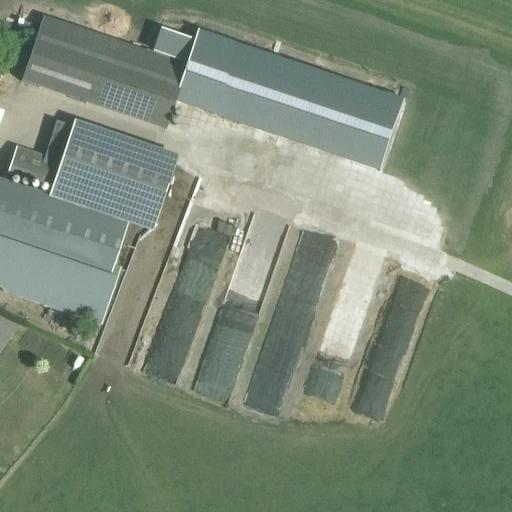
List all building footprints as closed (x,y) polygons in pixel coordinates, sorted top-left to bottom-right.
[(44,18),(23,82),(86,104),(108,40),(44,18)] [(382,173),(406,100),(197,30),(185,67),(173,102),(174,103),(382,173)] [(71,133),(61,164),(17,149),(8,175),(54,190),(51,199),(0,181),(0,287),(8,294),(100,326),(115,283),(121,268),(115,266),(129,225),(74,206),(78,195),(156,223),(175,168),(71,133)] [(262,302),(289,228),(255,216),(228,290),(262,302)] [(184,265),(190,267),(193,256),(233,268),(238,252),(193,238),(184,265)]
